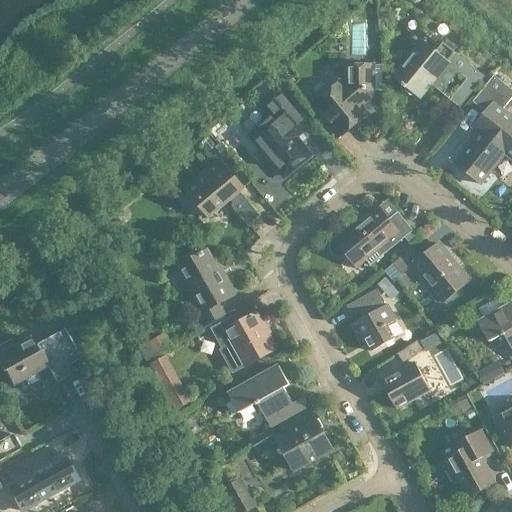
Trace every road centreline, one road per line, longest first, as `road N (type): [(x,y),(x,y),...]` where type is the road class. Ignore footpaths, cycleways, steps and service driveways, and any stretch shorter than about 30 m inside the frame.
road 1 (residential): [(400,476),(292,283),(291,257),(373,181),(393,176),(511,262)]
road 2 (tertiary): [(0,195),(236,0)]
road 3 (residential): [(136,511),(77,406)]
